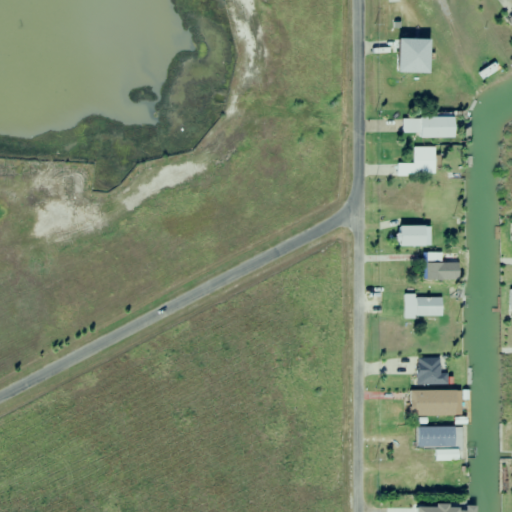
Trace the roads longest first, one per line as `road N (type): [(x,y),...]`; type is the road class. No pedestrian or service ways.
road 1 (residential): [(354,511),(353,0)]
road 2 (residential): [(0,391),(353,206)]
